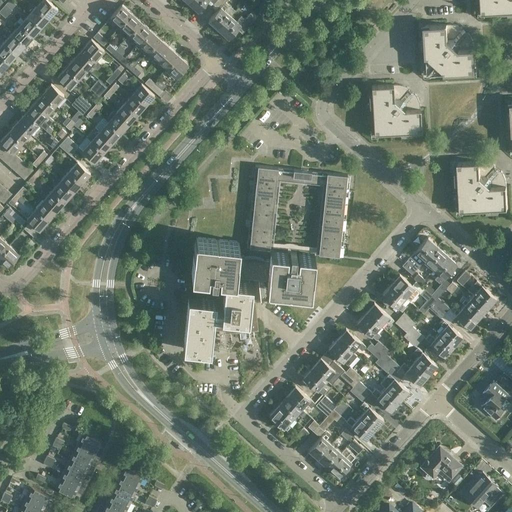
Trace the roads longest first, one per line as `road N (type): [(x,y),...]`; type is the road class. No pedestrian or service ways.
road 1 (residential): [(342,504),(240,415),(424,208)]
road 2 (residential): [(212,58),(19,283),(0,284)]
road 3 (tertiary): [(107,333),(102,292),(119,228),(243,84)]
road 4 (residential): [(424,208),(322,111),(413,0)]
road 5 (tertiary): [(271,511),(136,387),(107,333)]
road 6 (residential): [(342,504),(434,401)]
road 7 (residential): [(94,0),(0,101)]
